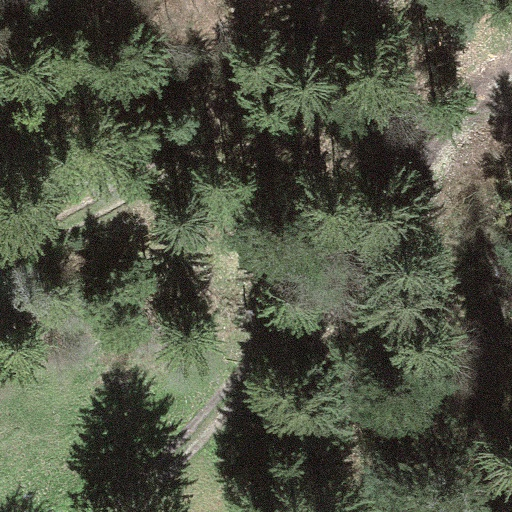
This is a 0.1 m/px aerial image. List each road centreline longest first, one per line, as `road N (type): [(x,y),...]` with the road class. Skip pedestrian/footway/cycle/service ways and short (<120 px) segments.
road 1 (track): [(0,266),(136,184),(368,0)]
road 2 (track): [(511,85),(478,103),(428,156),(368,254),(307,323)]
road 3 (track): [(120,511),(307,323)]
